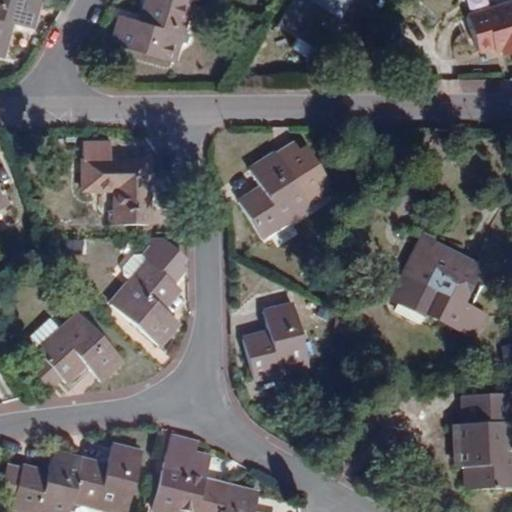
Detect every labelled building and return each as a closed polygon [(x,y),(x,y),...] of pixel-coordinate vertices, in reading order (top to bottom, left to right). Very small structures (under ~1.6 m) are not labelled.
[(10,23),(31,29),(38,0),(0,0),(0,57),(1,58),(10,23)] [(172,63),(190,0),(145,0),(139,21),(119,16),(111,44),(172,63)] [(309,0),(290,0),(276,24),(319,51),(340,18),(309,0)] [(511,52),(511,8),(471,23),(481,57),(506,48),(508,54),(511,52)] [(464,92),(497,91),(497,80),(464,80),(464,92)] [(296,143),(274,154),(308,207),(335,191),(311,149),(303,152),(296,143)] [(237,203),(261,239),(308,207),(274,154),(248,170),(259,188),(237,203)] [(107,214),(107,227),(147,227),(148,161),(82,161),(82,192),(120,192),(120,214),(107,214)] [(437,295),(428,315),(473,338),(483,317),(461,305),(479,268),(432,243),(422,238),(414,252),(410,260),(414,263),(400,290),(419,300),(425,289),(437,295)] [(146,262),(109,304),(158,348),(179,325),(163,309),(179,292),(146,262)] [(242,341),(252,382),(307,367),(291,305),(262,312),(268,333),(242,341)] [(84,367),(99,382),(121,361),(78,314),(37,351),(40,356),(61,379),(65,383),(84,367)] [(28,367),(48,390),(61,379),(40,356),(28,367)] [(453,458),(463,458),(463,468),(464,491),(511,489),(511,450),(509,397),(461,399),(462,426),(452,426),(453,458)] [(169,438),(151,510),(158,511),(221,511),(227,489),(204,483),(212,449),(169,438)] [(112,445),(106,466),(82,460),(72,501),(112,511),(126,511),(141,452),(112,445)] [(20,470),(10,508),(10,509),(20,511),(68,511),(72,501),(82,460),(52,453),(47,475),(21,468),(20,470)] [(453,458),(454,468),(463,468),(463,458),(453,458)] [(0,505),(10,508),(20,470),(5,466),(0,487),(0,505)] [(252,511),(257,496),(227,489),(221,511),(252,511)]
